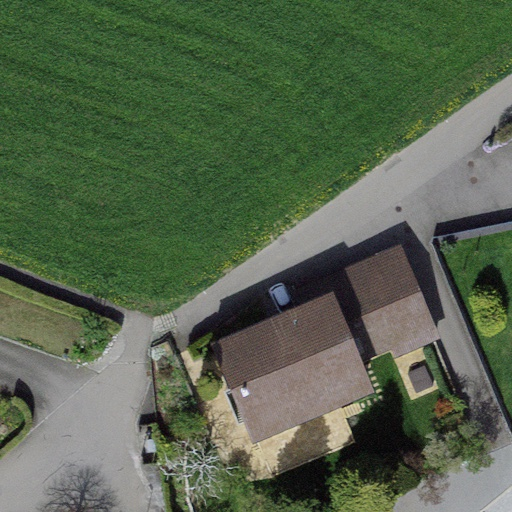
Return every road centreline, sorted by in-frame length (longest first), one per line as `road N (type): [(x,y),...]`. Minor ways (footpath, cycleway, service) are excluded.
road 1 (residential): [(511,100),(187,318)]
road 2 (residential): [(0,496),(120,444)]
